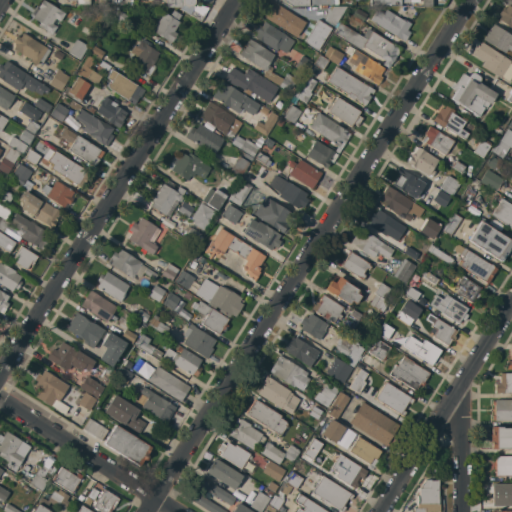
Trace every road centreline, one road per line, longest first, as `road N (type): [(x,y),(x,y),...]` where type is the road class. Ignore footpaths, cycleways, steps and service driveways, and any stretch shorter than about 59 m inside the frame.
road 1 (residential): [(472,0),(149,511)]
road 2 (residential): [(238,0),(0,373)]
road 3 (residential): [(511,308),(383,511)]
road 4 (residential): [(177,511),(0,403)]
